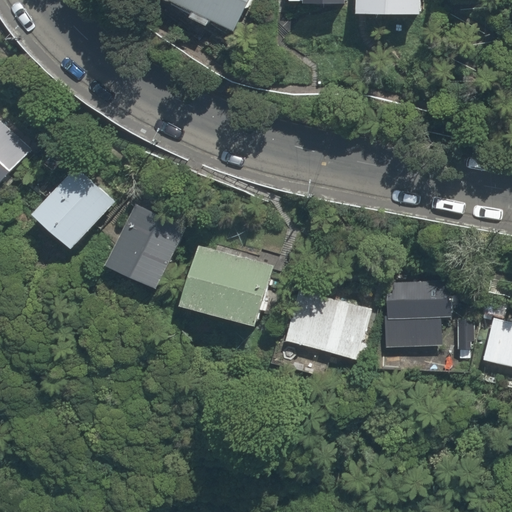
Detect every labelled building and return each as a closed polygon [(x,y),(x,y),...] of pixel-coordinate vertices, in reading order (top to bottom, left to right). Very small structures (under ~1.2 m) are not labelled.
[(161,0),(187,15),(182,23),(205,36),(210,28),(230,40),(253,0),(161,0)] [(287,0),(287,9),(338,12),(338,0),(287,0)] [(346,0),(346,22),(421,23),(421,0),(346,0)] [(0,190),(36,149),(0,117),(0,190)] [(93,194),(70,175),(40,211),(78,244),(117,198),(101,184),(93,194)] [(191,227),(139,200),(108,259),(160,287),(191,227)] [(275,264),(202,244),(186,301),(259,321),(275,264)] [(426,279),(403,278),(402,296),(388,296),(388,345),(442,345),(442,315),(454,315),(454,300),(444,299),(444,286),(426,286),(426,279)] [(375,305),(325,293),(322,306),(295,299),(286,339),(363,357),(375,305)] [(477,324),(471,353),(511,361),(511,315),(496,312),(493,327),(477,324)]
